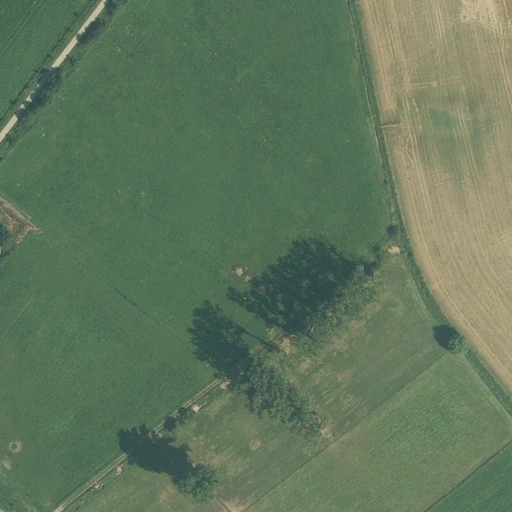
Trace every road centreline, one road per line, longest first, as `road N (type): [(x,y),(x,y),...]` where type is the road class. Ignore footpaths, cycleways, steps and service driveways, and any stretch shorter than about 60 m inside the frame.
road 1 (track): [(64,511),(400,245)]
road 2 (track): [(0,136),(104,0)]
